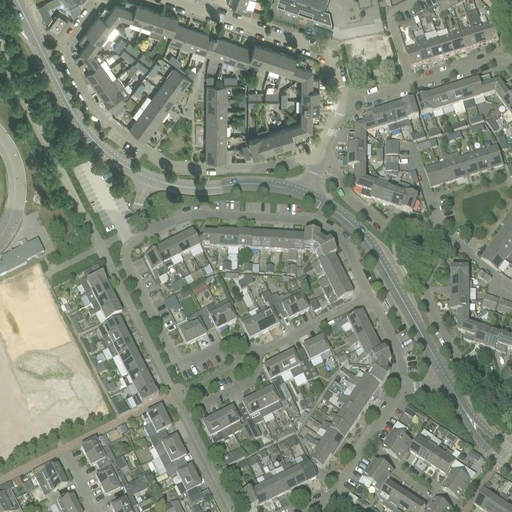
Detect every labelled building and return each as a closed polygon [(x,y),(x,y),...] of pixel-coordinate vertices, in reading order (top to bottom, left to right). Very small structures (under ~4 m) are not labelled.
[(63,0),(66,5),(67,5),(69,10),(81,4),(78,0),(63,0)] [(131,20),(137,3),(126,0),(124,7),(116,4),(120,17),(131,20)] [(251,16),(256,0),(228,0),(228,2),(241,6),(239,12),(251,16)] [(284,15),(298,20),(300,15),(314,20),(312,25),(332,31),(329,19),(324,17),(327,10),(326,9),(328,4),(325,3),(326,0),(278,0),(278,2),(280,3),(278,8),(279,8),(285,10),(284,15)] [(453,9),(447,0),(444,0),(442,1),(447,12),(453,9)] [(458,7),(454,0),(447,0),(453,9),(458,7)] [(481,0),(492,11),(501,2),(498,0),(481,0)] [(447,12),(442,1),(436,4),(442,15),(446,13),(447,12)] [(141,24),(147,7),(137,3),(131,20),(141,24)] [(120,17),(116,4),(111,11),(105,7),(98,15),(113,26),(120,17)] [(152,27),(157,10),(147,7),(141,24),(151,27),(152,27)] [(162,31),(168,14),(157,10),(152,27),(151,27),(149,35),(159,38),(161,31),(162,31)] [(57,35),(68,21),(58,14),(48,28),(57,35)] [(178,17),(168,14),(162,31),(172,34),(172,35),(176,24),(178,17)] [(113,26),(98,15),(92,24),(106,35),(113,26)] [(487,46),(481,27),(479,21),(468,25),(470,30),(476,49),(487,46)] [(498,42),(492,23),(481,27),(487,46),(498,42)] [(106,35),(92,24),(85,33),(100,44),(106,35)] [(181,47),(188,28),(176,24),(172,35),(172,34),(169,43),(181,47)] [(193,51),(200,32),(188,28),(181,47),(193,51)] [(476,49),(470,30),(459,34),(465,53),(476,49)] [(222,61),(229,41),(217,37),(217,38),(213,37),(211,37),(212,36),(200,32),(193,51),(196,52),(205,55),(210,57),(222,61)] [(93,53),(100,44),(85,33),(79,42),(85,46),(80,53),(93,53)] [(436,34),(425,38),(433,63),(444,59),(438,41),(436,34)] [(465,53),(459,34),(448,37),(454,56),(465,53)] [(454,56),(448,37),(438,41),(444,59),(454,56)] [(122,47),(126,41),(122,38),(118,43),(122,47)] [(425,38),(414,42),(416,47),(422,66),(433,63),(425,38)] [(234,65),(241,45),(229,41),(222,61),(234,65)] [(119,52),(122,47),(118,43),(114,49),(119,52)] [(131,51),(134,47),(129,43),(126,47),(131,51)] [(260,64),(265,46),(255,43),(253,49),(249,60),(250,60),(248,66),(258,69),(260,64)] [(249,60),(253,49),(241,45),(234,65),(247,69),(248,66),(250,60),(249,60)] [(270,67),(276,50),(265,46),(260,64),(270,67)] [(136,55),(140,50),(134,47),(131,51),(136,55)] [(422,66),(416,47),(405,51),(411,70),(422,66)] [(126,58),(129,53),(124,50),(121,54),(126,58)] [(280,70),(286,53),(276,50),(270,67),(280,70)] [(100,53),(93,53),(80,53),(85,60),(79,64),(85,73),(100,63),(104,60),(104,59),(100,53)] [(131,62),(134,57),(129,53),(126,58),(131,62)] [(145,61),(148,57),(143,53),(139,57),(145,61)] [(291,74),(296,57),(286,53),(280,70),(291,74)] [(174,63),(177,59),(172,55),(168,60),(174,63)] [(150,65),(153,61),(148,57),(145,61),(150,65)] [(307,60),(296,57),(291,74),(301,77),(312,70),(304,67),(307,60)] [(179,67),(182,63),(177,59),(174,63),(179,67)] [(140,68),(143,64),(138,60),(134,64),(140,68)] [(157,71),(160,65),(156,62),(152,67),(157,71)] [(91,82),(106,71),(100,63),(85,73),(91,82)] [(145,72),(148,67),(143,64),(140,68),(145,72)] [(153,76),(157,71),(152,67),(148,72),(153,76)] [(183,90),(191,80),(174,68),(167,78),(183,90)] [(193,78),(196,73),(191,69),(187,74),(193,78)] [(312,78),(312,70),(301,77),(302,78),(301,89),(319,89),(320,78),(312,78)] [(98,91),(112,80),(106,71),(91,82),(98,91)] [(176,100),(183,90),(167,78),(159,88),(176,100)] [(489,78),(478,81),(484,98),(495,95),(499,82),(491,85),(489,78)] [(104,99),(119,89),(112,80),(98,91),(104,99)] [(484,98),(478,81),(468,84),(473,102),(484,98)] [(142,91),(145,86),(141,82),(137,87),(142,91)] [(504,89),(499,82),(495,95),(502,104),(511,96),(511,87),(510,85),(504,89)] [(473,102),(468,84),(458,88),(463,105),(473,102)] [(124,85),(119,89),(104,99),(110,108),(119,102),(125,98),(126,97),(129,93),(124,85)] [(227,98),(227,85),(207,85),(207,98),(227,98)] [(138,96),(142,91),(137,87),(133,93),(138,96)] [(168,111),(176,100),(159,88),(152,98),(168,111)] [(463,105),(458,88),(447,91),(453,108),(463,105)] [(319,100),(319,89),(301,89),(301,100),(319,100)] [(453,108),(447,91),(437,94),(442,111),(453,108)] [(442,111),(437,94),(426,97),(432,115),(442,111)] [(511,110),(511,96),(502,104),(508,113),(511,110)] [(432,115),(426,97),(416,101),(419,110),(421,118),(432,115)] [(161,121),(168,111),(152,98),(144,109),(161,121)] [(227,111),(227,98),(207,98),(206,111),(227,111)] [(319,111),(319,100),(301,100),(301,111),(319,111)] [(419,119),(413,102),(403,105),(408,122),(419,119)] [(124,109),(126,108),(123,103),(120,105),(118,107),(121,112),(124,109)] [(408,122),(403,105),(392,108),(398,125),(408,122)] [(115,115),(121,112),(118,107),(112,111),(115,115)] [(398,125),(392,108),(382,112),(387,129),(389,134),(400,131),(398,125)] [(153,131),(161,121),(144,109),(137,119),(153,131)] [(227,124),(227,111),(206,111),(206,123),(227,124)] [(319,122),(319,111),(301,111),(301,123),(312,131),(312,122),(319,122)] [(387,129),(382,112),(372,115),(377,132),(387,129)] [(377,132),(372,115),(361,118),(363,125),(355,127),(366,136),(366,135),(377,132)] [(145,141),(153,131),(137,119),(129,129),(145,141)] [(487,124),(490,130),(495,126),(491,121),(487,124)] [(227,136),(227,124),(206,123),(206,136),(227,136)] [(304,133),(312,131),(301,123),(290,126),(295,143),(306,140),(304,133)] [(295,143),(290,126),(280,129),(285,147),(295,143)] [(499,132),(495,126),(490,130),(494,135),(499,132)] [(366,147),(366,136),(355,127),(355,136),(348,136),(348,147),(366,147)] [(275,150),(269,133),(268,128),(258,131),(259,136),(264,153),(275,150)] [(285,147),(280,129),(269,133),(275,150),(285,147)] [(227,149),(227,136),(206,136),(206,149),(227,149)] [(264,153),(259,136),(248,139),(254,156),(264,153)] [(431,150),(430,143),(417,147),(419,154),(431,150)] [(366,158),(366,147),(348,147),(348,158),(366,158)] [(503,167),(500,157),(497,147),(485,151),(491,171),(503,167)] [(226,162),(226,152),(227,149),(206,149),(206,161),(226,162)] [(491,171),(485,151),(473,155),(479,174),(491,171)] [(479,174),(473,155),(461,159),(467,178),(479,174)] [(365,169),(366,158),(348,158),(348,169),(365,169)] [(467,178),(461,159),(448,163),(455,182),(467,178)] [(455,182),(448,163),(437,166),(443,186),(455,182)] [(397,175),(398,167),(385,166),(385,173),(391,173),(391,177),(396,179),(397,175)] [(443,186),(437,166),(424,170),(430,190),(443,186)] [(365,181),(365,169),(348,169),(348,180),(355,180),(355,188),(365,181)] [(371,201),(377,184),(365,181),(355,188),(363,191),(360,198),(371,201)] [(381,205),(387,188),(377,184),(371,201),(381,205)] [(391,208),(397,191),(387,188),(381,205),(391,208)] [(402,211),(407,194),(397,191),(391,208),(402,211)] [(418,198),(408,195),(407,194),(402,211),(412,215),(418,198)] [(511,220),(511,219),(503,229),(511,235),(511,220)] [(511,251),(511,235),(503,229),(496,240),(511,252),(511,251)] [(191,232),(181,237),(189,253),(199,247),(191,232)] [(227,250),(228,233),(217,232),(217,235),(216,249),(227,250)] [(238,250),(239,233),(228,233),(227,250),(238,250)] [(249,251),(250,234),(239,233),(238,250),(249,251)] [(216,249),(217,235),(202,234),(202,246),(203,249),(209,249),(216,249)] [(250,234),(249,251),(260,252),(261,235),(250,234)] [(271,252),(272,235),(261,235),(260,252),(271,252)] [(272,235),(271,252),(282,253),(283,236),(272,235)] [(302,249),(303,249),(311,250),(311,253),(315,255),(318,254),(321,261),(317,264),(335,255),(328,242),(318,236),(303,235),(303,237),(302,249)] [(283,236),(282,253),(287,253),(287,262),(291,262),(293,237),(283,236)] [(179,257),(189,253),(181,237),(172,242),(179,257)] [(291,262),(295,262),(296,254),(303,254),(303,249),(302,249),(303,237),(293,237),(291,262)] [(511,252),(496,240),(488,250),(504,262),(511,252)] [(25,263),(36,257),(43,254),(37,241),(0,259),(0,260),(1,263),(0,263),(0,277),(26,265),(25,263)] [(179,257),(172,242),(162,247),(170,262),(179,257)] [(170,262),(162,247),(152,252),(153,254),(165,277),(168,275),(166,271),(172,268),(170,262)] [(497,272),(504,262),(488,250),(481,260),(497,272)] [(153,254),(143,259),(155,282),(165,277),(153,254)] [(317,264),(310,267),(312,272),(313,271),(316,277),(322,274),(338,266),(333,257),(335,256),(335,255),(317,264)] [(469,280),(469,269),(464,269),(464,264),(459,264),(457,265),(456,265),(455,266),(455,268),(455,269),(451,269),(451,280),(469,280)] [(342,276),(338,266),(322,274),(325,279),(318,283),(319,287),(342,276)] [(85,297),(106,286),(101,276),(97,267),(90,270),(95,279),(79,286),(85,297)] [(482,281),(486,276),(481,272),(477,277),(482,281)] [(347,285),(342,276),(319,287),(324,297),(347,285)] [(491,280),(486,276),(482,281),(488,285),(491,280)] [(205,287),(214,282),(212,278),(203,283),(205,287)] [(303,283),(307,281),(305,278),(297,282),(300,289),(304,287),(303,283)] [(468,291),(469,280),(451,280),(451,291),(468,291)] [(183,289),(179,281),(175,283),(179,291),(183,289)] [(352,295),(347,285),(324,297),(329,307),(352,295)] [(111,295),(110,293),(111,291),(109,287),(107,287),(106,286),(85,297),(84,297),(89,307),(95,303),(111,295)] [(468,302),(468,291),(451,291),(450,302),(468,302)] [(308,312),(304,303),(298,292),(288,297),(298,317),(308,312)] [(274,306),(270,298),(268,294),(260,297),(264,306),(267,305),(269,309),(274,306)] [(100,313),(116,305),(111,295),(95,303),(90,306),(93,312),(87,315),(89,318),(95,316),(100,313)] [(298,317),(291,302),(288,297),(288,296),(282,299),(281,297),(278,299),(276,296),(270,298),(274,306),(280,317),(284,315),(288,322),(298,317)] [(488,310),(492,299),(485,296),(481,308),(488,310)] [(178,307),(173,298),(163,303),(167,312),(172,310),(174,313),(180,311),(178,307)] [(494,312),(498,301),(492,299),(488,310),(494,312)] [(223,310),(218,313),(226,327),(236,322),(225,302),(221,305),(223,310)] [(468,313),(468,302),(450,302),(450,312),(468,313)] [(504,316),(508,304),(501,302),(497,313),(504,316)] [(30,303),(13,312),(17,320),(34,311),(30,303)] [(121,315),(116,305),(100,313),(105,323),(121,315)] [(215,332),(226,327),(218,313),(214,305),(199,313),(208,330),(213,327),(215,332)] [(278,327),(271,312),(266,315),(263,310),(258,312),(268,332),(278,327)] [(34,311),(17,320),(21,327),(38,319),(34,311)] [(268,332),(258,312),(254,314),(257,319),(251,322),(259,337),(268,332)] [(468,324),(468,313),(450,312),(450,324),(457,324),(457,332),(468,324)] [(199,313),(194,316),(198,323),(188,328),(196,342),(206,337),(203,332),(208,330),(199,313)] [(338,324),(340,329),(348,325),(350,330),(366,323),(361,313),(338,324)] [(249,317),(239,322),(249,342),(259,337),(251,322),(249,317)] [(38,319),(21,327),(24,335),(41,326),(38,319)] [(118,320),(97,331),(102,341),(123,330),(118,320)] [(371,332),(366,323),(350,330),(354,337),(346,340),(348,344),(371,332)] [(474,345),(479,328),(468,324),(457,332),(465,335),(463,342),(474,345)] [(81,335),(76,325),(72,327),(77,337),(81,335)] [(41,326),(24,335),(28,342),(45,334),(41,326)] [(196,342),(188,328),(178,333),(186,347),(196,342)] [(484,349),(490,332),(479,328),(474,345),(484,349)] [(0,341),(0,342),(0,361),(2,365),(12,359),(10,354),(16,351),(5,330),(0,333),(0,341)] [(128,340),(123,330),(102,341),(107,351),(128,340)] [(376,342),(371,332),(348,344),(350,348),(357,344),(360,350),(376,342)] [(494,352),(500,335),(490,332),(484,349),(494,352)] [(45,334),(28,342),(32,350),(52,340),(51,339),(49,341),(45,334)] [(507,349),(511,350),(511,341),(511,339),(500,335),(494,352),(505,356),(507,349)] [(322,338),(312,344),(319,358),(329,353),(322,338)] [(52,340),(32,350),(35,349),(38,356),(55,347),(52,340)] [(117,358),(133,350),(128,340),(107,351),(111,361),(117,358)] [(380,352),(376,342),(360,350),(363,356),(365,359),(380,352)] [(319,358),(312,344),(302,349),(305,356),(300,359),(312,381),(318,379),(310,363),(319,358)] [(55,347),(38,356),(42,363),(59,355),(55,347)] [(138,360),(133,350),(117,358),(122,368),(138,360)] [(383,351),(380,352),(365,359),(366,360),(367,359),(371,367),(370,371),(366,378),(364,377),(379,387),(378,387),(380,389),(389,376),(388,376),(389,364),(383,351)] [(308,373),(300,359),(296,361),(292,353),(282,358),(293,381),(302,376),(306,384),(312,381),(308,373)] [(59,355),(42,363),(46,371),(63,362),(59,355)] [(358,364),(366,360),(365,359),(363,356),(356,360),(358,364)] [(295,384),(282,358),(272,363),(280,378),(289,373),(294,384),(295,384)] [(143,369),(138,360),(122,368),(127,377),(143,369)] [(63,362),(46,371),(50,378),(67,370),(63,362)] [(280,378),(272,363),(262,368),(281,405),(285,403),(278,389),(283,386),(279,378),(280,378)] [(148,379),(143,369),(127,377),(121,380),(126,390),(132,387),(148,379)] [(67,370),(50,378),(53,386),(51,387),(71,377),(67,370)] [(361,383),(354,378),(354,379),(349,376),(347,379),(351,382),(358,386),(361,383)] [(71,377),(51,387),(55,395),(72,386),(68,379),(71,378),(71,377)] [(373,396),(378,387),(379,387),(364,377),(361,383),(358,386),(373,396)] [(152,389),(148,379),(132,387),(136,397),(152,389)] [(358,386),(351,382),(349,386),(356,390),(358,386)] [(72,386),(55,395),(58,402),(76,394),(72,386)] [(367,405),(373,396),(358,386),(352,396),(367,405)] [(136,397),(132,399),(137,409),(157,399),(152,389),(136,397)] [(271,390),(261,395),(271,415),(281,410),(271,390)] [(76,394),(58,402),(62,410),(79,401),(76,394)] [(271,415),(261,395),(251,400),(261,420),(271,415)] [(361,414),(367,405),(352,396),(349,401),(342,396),(339,400),(361,414)] [(33,397),(17,405),(22,415),(39,407),(33,397)] [(261,420),(251,400),(241,405),(250,423),(252,422),(255,427),(263,423),(261,420)] [(361,414),(339,400),(337,404),(344,408),(340,413),(355,423),(361,414)] [(79,401),(62,410),(66,417),(83,409),(79,401)] [(123,403),(117,406),(113,408),(116,414),(118,418),(122,416),(128,413),(123,403)] [(39,407),(22,415),(27,425),(43,417),(39,407)] [(415,419),(419,414),(416,412),(408,407),(408,408),(405,412),(403,415),(414,421),(415,419)] [(150,426),(165,418),(160,408),(141,418),(143,422),(147,420),(150,426)] [(83,409),(66,417),(70,425),(87,417),(83,409)] [(241,428),(232,410),(222,415),(232,436),(240,432),(247,445),(254,442),(245,425),(241,428)] [(349,432),(355,423),(340,413),(337,419),(330,414),(328,418),(349,432)] [(423,424),(426,419),(421,416),(419,414),(415,419),(418,421),(423,424)] [(232,436),(222,415),(212,419),(224,444),(227,442),(226,440),(232,436)] [(43,417),(27,425),(32,434),(48,426),(43,417)] [(165,418),(150,426),(143,429),(151,444),(166,437),(163,432),(170,428),(165,418)] [(343,441),(349,432),(328,418),(327,419),(334,423),(331,429),(324,424),(322,427),(343,441)] [(224,444),(212,419),(202,424),(209,439),(210,439),(214,446),(222,441),(224,444)] [(250,423),(245,425),(254,442),(260,438),(255,427),(252,422),(250,423)] [(431,422),(427,427),(455,444),(458,439),(431,422)] [(48,426),(32,434),(37,444),(53,436),(48,426)] [(326,435),(322,441),(337,450),(343,441),(322,427),(319,431),(326,435)] [(283,439),(281,436),(279,432),(274,434),(277,442),(283,439)] [(391,457),(403,438),(395,432),(382,451),(391,457)] [(168,442),(166,437),(151,444),(153,450),(158,459),(166,455),(180,448),(175,438),(168,442)] [(418,460),(431,440),(427,438),(425,441),(420,437),(409,453),(418,460)] [(85,459),(105,448),(100,438),(80,449),(85,459)] [(400,463),(412,444),(403,438),(391,457),(400,463)] [(427,465),(438,449),(429,444),(431,441),(431,440),(418,460),(427,465)] [(310,445),(316,450),(329,458),(331,459),(337,450),(322,441),(319,446),(312,441),(310,445)] [(449,452),(444,449),(440,446),(427,465),(436,471),(449,452)] [(114,462),(111,457),(107,448),(105,448),(85,459),(90,469),(95,466),(98,471),(114,462)] [(185,458),(180,448),(158,459),(165,474),(166,474),(175,469),(173,465),(185,458)] [(261,461),(279,455),(277,448),(259,454),(261,461)] [(311,463),(312,465),(321,470),(329,458),(316,450),(313,456),(312,455),(309,460),(311,463)] [(446,477),(451,469),(456,461),(451,458),(453,455),(449,452),(436,471),(446,477)] [(473,460),(476,455),(471,452),(468,457),(472,460),(473,460)] [(244,459),(242,455),(232,460),(234,464),(244,459)] [(478,464),(480,459),(481,459),(476,455),(473,460),(478,464)] [(248,461),(252,468),(259,464),(255,457),(248,461)] [(316,480),(311,471),(304,457),(300,459),(304,466),(298,469),(305,485),(316,480)] [(223,470),(234,464),(232,460),(221,466),(223,470)] [(372,485),(385,466),(376,460),(363,479),(372,485)] [(121,478),(122,478),(114,462),(98,471),(100,476),(95,479),(100,489),(121,478)] [(305,485),(298,469),(292,472),(288,465),(285,467),(296,489),(305,485)] [(389,478),(391,475),(392,474),(394,472),(390,469),(385,466),(372,485),(377,488),(374,492),(379,494),(377,497),(378,498),(390,479),(389,478)] [(61,477),(56,467),(45,473),(42,468),(31,473),(39,489),(44,486),(61,477)] [(285,467),(281,469),(284,476),(278,479),(286,494),(296,489),(285,467)] [(153,480),(156,486),(176,476),(177,478),(173,480),(172,482),(171,484),(173,487),(174,488),(176,488),(179,486),(181,485),(195,478),(190,468),(178,474),(175,469),(166,474),(165,474),(153,480)] [(450,496),(462,477),(453,471),(441,490),(450,496)] [(286,494),(278,479),(273,482),(269,474),(265,476),(277,499),(286,494)] [(277,499),(265,476),(261,478),(265,486),(259,489),(267,504),(277,499)] [(66,487),(61,477),(44,486),(49,496),(44,498),(46,504),(57,498),(55,493),(66,487)] [(458,501),(471,482),(462,477),(450,496),(458,501)] [(137,489),(134,483),(127,487),(126,487),(121,478),(100,489),(105,499),(123,489),(125,494),(137,489)] [(198,489),(200,488),(195,478),(181,485),(179,486),(176,488),(175,488),(180,498),(181,498),(183,502),(186,501),(200,494),(198,489)] [(128,500),(148,490),(145,484),(137,489),(125,494),(128,499),(128,500)] [(253,492),(250,484),(245,486),(248,492),(256,507),(257,509),(267,504),(259,489),(253,492)] [(385,509),(398,490),(389,484),(378,500),(383,504),(381,507),(385,509)] [(481,511),(482,511),(492,498),(487,494),(491,488),(487,485),(473,506),(481,511)] [(0,507),(8,504),(12,502),(7,492),(9,491),(6,486),(0,488),(0,507)] [(256,507),(248,492),(243,494),(239,487),(235,489),(246,511),(256,507)] [(389,511),(396,511),(407,496),(398,490),(385,509),(389,511)] [(204,502),(200,494),(186,501),(190,509),(194,507),(204,502)] [(495,511),(505,497),(502,495),(497,501),(492,498),(482,511),(495,511)] [(409,511),(416,502),(407,496),(396,511),(409,511)] [(508,511),(510,510),(505,506),(509,499),(505,497),(495,511),(508,511)] [(60,504),(57,498),(46,504),(49,509),(55,507),(57,511),(68,511),(77,508),(72,498),(60,504)] [(128,499),(110,508),(111,511),(127,511),(129,511),(137,507),(132,498),(128,500),(128,499)] [(157,502),(155,499),(151,500),(156,510),(160,508),(157,502)] [(438,511),(443,505),(439,502),(435,499),(433,501),(433,502),(426,511),(438,511)] [(416,502),(409,511),(422,511),(425,508),(416,502)]
